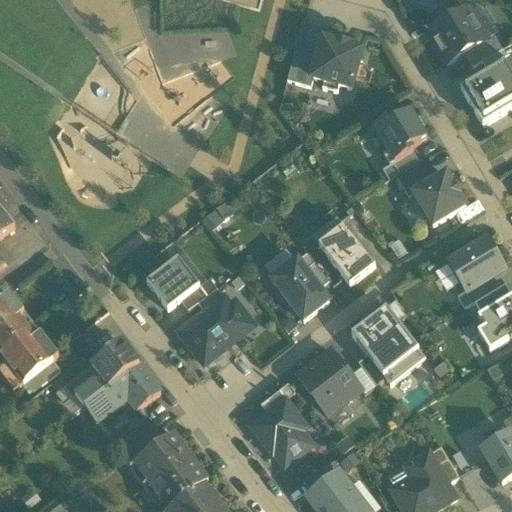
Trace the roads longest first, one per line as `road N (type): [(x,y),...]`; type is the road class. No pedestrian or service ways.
road 1 (residential): [(0,159),(206,420)]
road 2 (residential): [(511,229),(394,31),(360,0)]
road 3 (residential): [(206,420),(395,280)]
